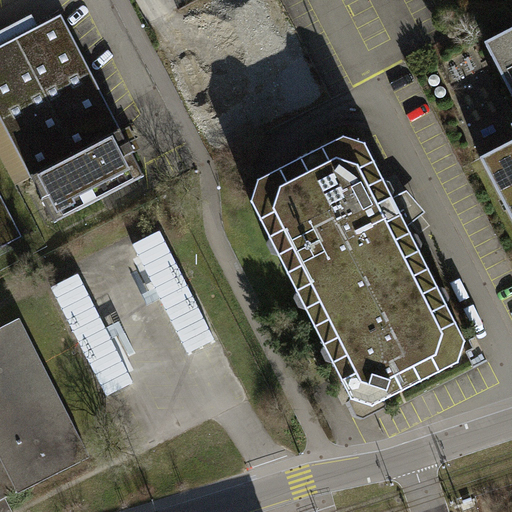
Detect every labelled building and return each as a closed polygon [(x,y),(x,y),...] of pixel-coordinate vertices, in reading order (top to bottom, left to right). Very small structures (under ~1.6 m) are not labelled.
[(511,0),(457,0),(454,2),(468,28),(511,5),(511,0)] [(511,13),(496,21),(503,34),(511,29),(511,13)] [(61,16),(0,47),(0,117),(55,223),(144,176),(133,154),(135,153),(129,142),(127,143),(61,16)] [(511,29),(503,34),(485,44),(511,95),(511,141),(480,158),(511,219),(511,29)] [(384,180),(365,144),(344,137),(258,181),(251,202),(270,239),(268,245),(272,254),(279,256),(297,292),(295,298),(299,307),(306,309),(324,345),(322,352),(327,361),(333,363),(351,399),(352,400),(372,407),(385,400),(459,363),(466,342),(447,305),(449,298),(444,289),(438,287),(420,251),(422,245),(417,236),(411,234),(407,227),(393,198),(395,191),(390,182),(384,180)] [(407,191),(393,198),(407,227),(425,212),(407,191)] [(0,248),(22,237),(0,194),(0,248)] [(0,501),(6,498),(18,492),(18,493),(89,457),(19,320),(0,329),(0,501)] [(352,400),(351,399),(350,399),(349,400),(349,402),(349,403),(357,417),(364,419),(386,408),(386,407),(387,405),(387,404),(385,400),(372,407),(352,400)] [(12,511),(6,498),(0,501),(0,511),(12,511)]
